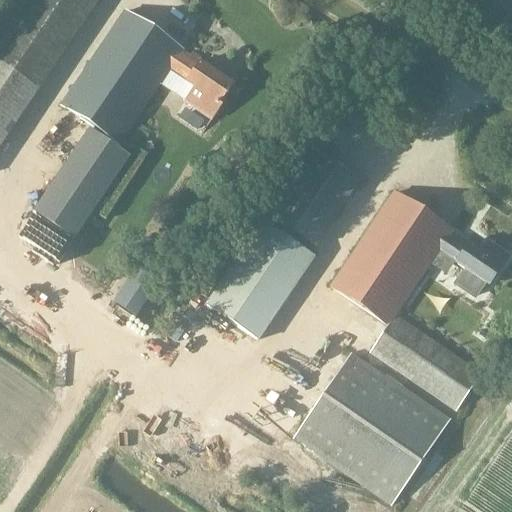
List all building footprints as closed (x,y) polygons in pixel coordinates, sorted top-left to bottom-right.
[(25,0),(0,38),(0,146),(98,0),(25,0)] [(191,54),(186,61),(179,55),(181,51),(123,13),(60,107),(118,146),(169,70),(185,81),(184,82),(193,88),(184,102),(213,120),(222,106),(220,105),(232,86),(197,63),(199,60),(191,54)] [(367,84),(370,79),(362,73),(358,78),(367,84)] [(87,130),(31,213),(71,239),(127,157),(87,130)] [(316,152),(271,218),(314,248),(359,181),(316,152)] [(395,317),(438,252),(455,263),(454,264),(465,271),(455,286),(474,298),(483,284),(488,287),(508,258),(486,243),(479,253),(451,234),(451,233),(393,194),(330,289),(387,327),(388,328),(395,317)] [(262,222),(205,306),(256,341),(313,257),(262,222)] [(387,327),(368,355),(455,413),(481,375),(395,317),(388,328),(387,327)] [(207,318),(198,331),(215,341),(223,329),(207,318)] [(449,421),(363,362),(351,354),(292,441),(390,508),(449,421)]
